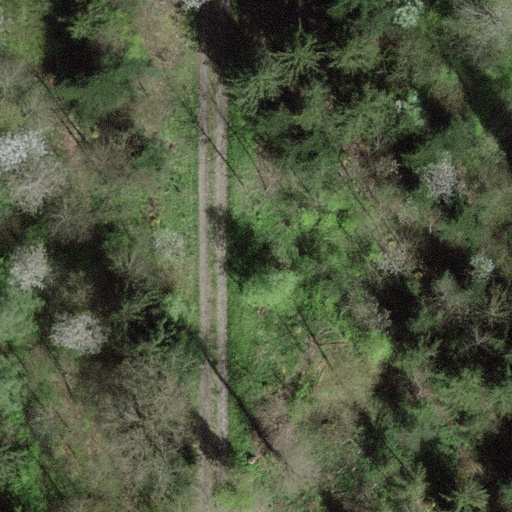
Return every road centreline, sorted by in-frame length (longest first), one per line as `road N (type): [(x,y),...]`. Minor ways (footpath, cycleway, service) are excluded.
road 1 (track): [(3,0),(58,102),(89,228),(127,511)]
road 2 (track): [(214,511),(218,0)]
